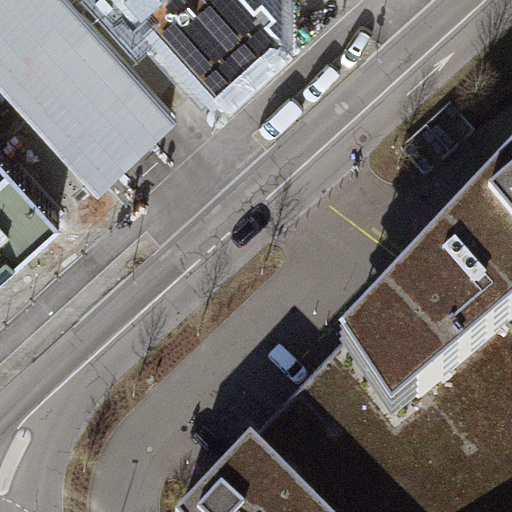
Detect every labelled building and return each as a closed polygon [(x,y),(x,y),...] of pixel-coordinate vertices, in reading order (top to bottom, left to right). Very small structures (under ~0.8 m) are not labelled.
[(0,0),(0,61),(100,173),(178,102),(85,0),(0,0)] [(200,0),(223,26),(252,0),(200,0)] [(0,262),(67,203),(0,129),(0,262)] [(511,174),(339,353),(394,436),(510,336),(511,334),(511,174)] [(339,353),(249,445),(312,511),(511,511),(511,336),(510,336),(394,436),(339,353)] [(312,511),(249,445),(186,511),(312,511)]
